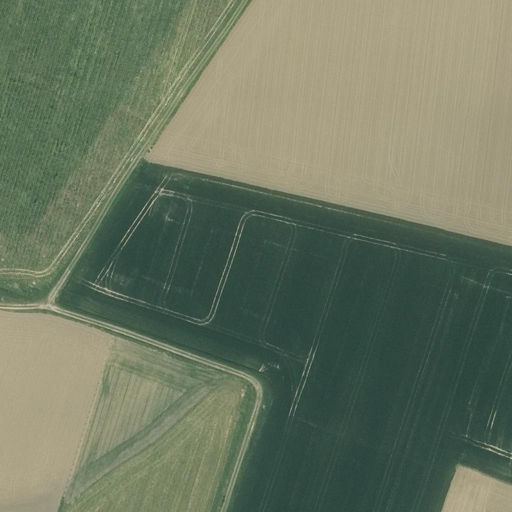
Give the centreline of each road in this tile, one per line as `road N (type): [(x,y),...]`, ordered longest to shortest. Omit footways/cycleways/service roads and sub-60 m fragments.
road 1 (track): [(245,0),(44,303)]
road 2 (track): [(221,511),(258,386),(239,370),(44,303)]
